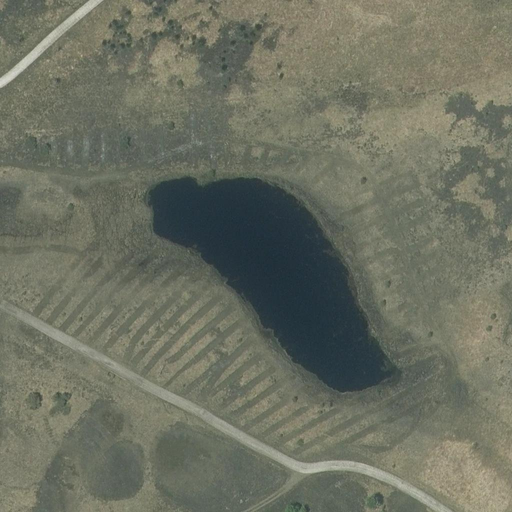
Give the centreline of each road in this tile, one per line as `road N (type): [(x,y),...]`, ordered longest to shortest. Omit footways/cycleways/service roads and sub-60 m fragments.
road 1 (track): [(449,511),(369,469),(303,469),(0,298)]
road 2 (track): [(0,82),(95,0)]
